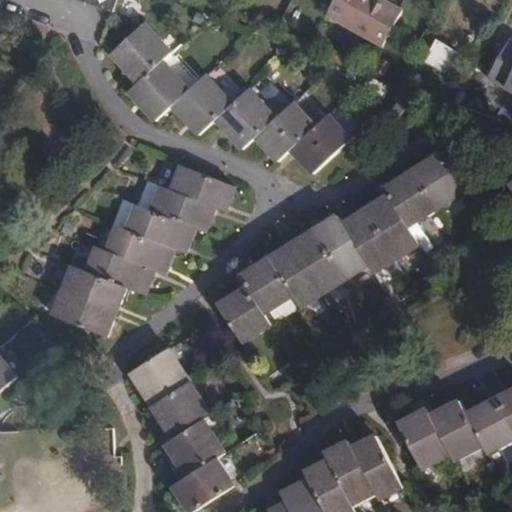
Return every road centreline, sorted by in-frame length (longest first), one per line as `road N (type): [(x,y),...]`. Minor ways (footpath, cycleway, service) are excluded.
road 1 (residential): [(289,195),(124,353),(111,380),(136,435),(140,511)]
road 2 (residential): [(24,0),(87,23),(83,45),(102,92),(134,130),(289,195)]
road 3 (residential): [(227,511),(324,423),(511,353)]
road 4 (residential): [(467,144),(434,136),(347,187),(289,195)]
